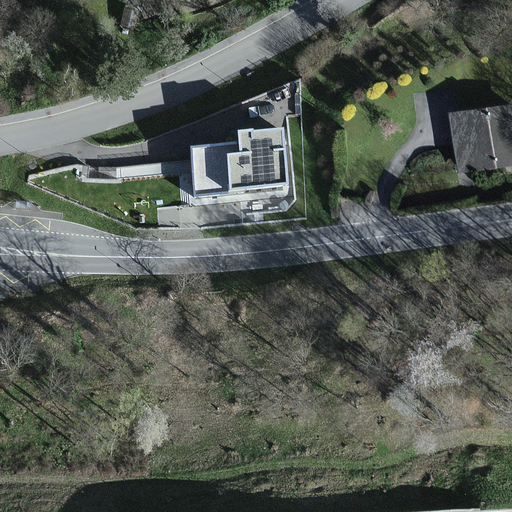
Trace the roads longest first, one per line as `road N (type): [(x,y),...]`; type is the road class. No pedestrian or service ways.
road 1 (tertiary): [(511,218),(239,253),(91,256)]
road 2 (residential): [(0,142),(185,85),(343,0)]
